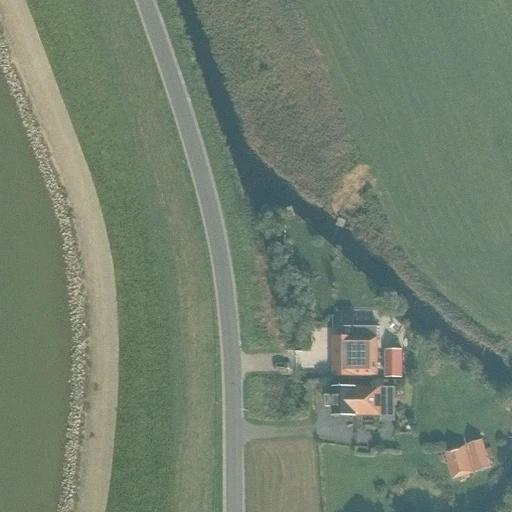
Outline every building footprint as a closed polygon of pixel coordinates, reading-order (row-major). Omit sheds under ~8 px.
[(334,337),(334,376),(379,376),(379,327),(342,327),(342,337),(334,337)] [(404,350),(386,350),(386,379),(404,378),(404,350)] [(334,388),(334,416),(382,416),(382,388),(334,388)] [(483,441),(468,446),(477,474),(492,469),(483,441)] [(466,447),(445,454),(454,480),(474,474),(466,447)]
